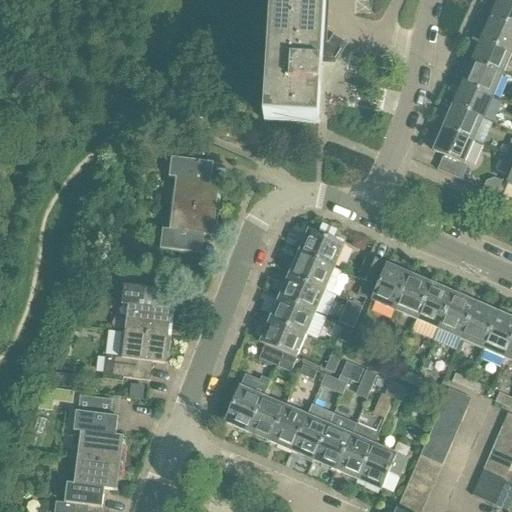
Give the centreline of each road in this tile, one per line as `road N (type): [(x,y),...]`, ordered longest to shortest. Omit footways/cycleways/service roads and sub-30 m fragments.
road 1 (residential): [(173,443),(253,225),(290,195)]
road 2 (residential): [(334,511),(173,443)]
road 3 (residential): [(365,215),(411,102),(422,51)]
road 4 (residential): [(511,278),(365,215)]
